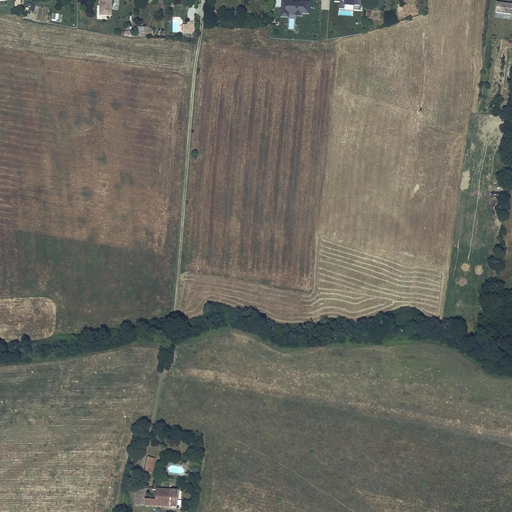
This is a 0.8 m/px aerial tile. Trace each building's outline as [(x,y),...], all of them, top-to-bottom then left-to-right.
[(100,0),(100,16),(111,16),(111,10),(109,10),(109,7),(111,7),(111,0),(100,0)] [(309,14),(310,2),(301,2),(301,3),(290,2),(290,1),(282,0),(281,16),(288,17),(289,12),(295,13),(295,12),(300,12),(300,13),(309,14)] [(335,0),(336,1),(340,1),(339,9),(345,9),(345,5),(354,5),(353,10),(359,10),(360,0),(335,0)] [(35,12),(36,4),(28,3),(27,11),(35,12)] [(496,12),(510,14),(511,5),(505,4),(505,5),(503,5),(504,4),(497,3),(496,12)] [(195,34),(195,26),(187,25),(182,25),(182,33),(183,33),(193,34),(195,34)] [(152,473),(155,458),(148,457),(145,471),(152,473)] [(145,499),(146,488),(138,488),(136,504),(144,505),(145,499)] [(177,507),(179,490),(156,489),(156,492),(155,500),(153,499),(145,499),(144,505),(177,507)]
